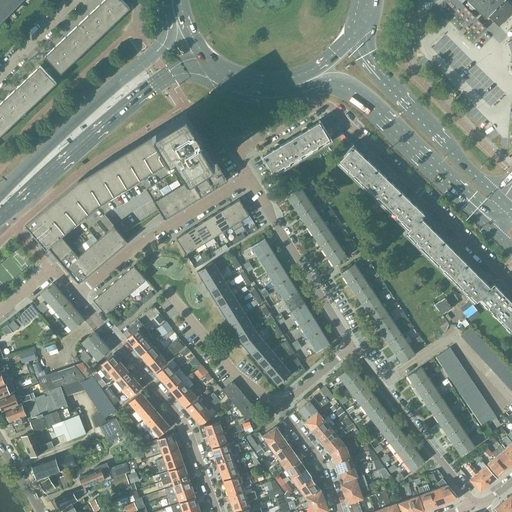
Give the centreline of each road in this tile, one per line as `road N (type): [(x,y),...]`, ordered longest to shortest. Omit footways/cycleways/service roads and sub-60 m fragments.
road 1 (residential): [(248,177),(235,152),(316,104),(329,106),(511,285)]
road 2 (primary): [(174,3),(162,44),(0,194)]
road 3 (primary): [(0,220),(151,86),(207,63)]
road 4 (residential): [(78,294),(190,431),(217,511)]
road 5 (secondary): [(284,81),(338,84),(355,93),(485,221)]
road 6 (secondary): [(500,197),(376,71),(357,25)]
road 7 (residential): [(248,177),(136,245),(78,294)]
road 8 (residential): [(477,504),(352,347)]
road 9 (residential): [(352,347),(248,177)]
road 10 (residential): [(282,407),(235,372),(165,291)]
road 11 (residential): [(339,511),(319,459),(282,407)]
